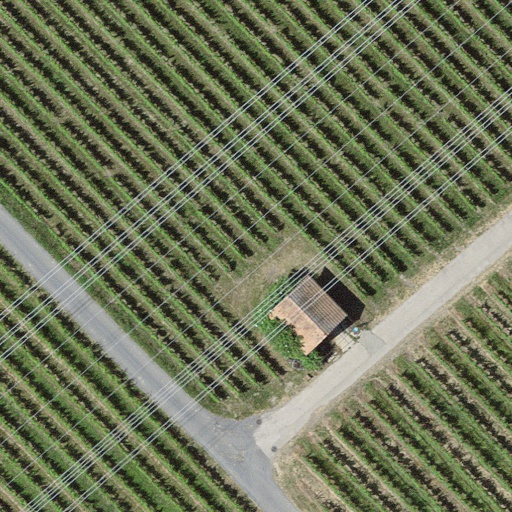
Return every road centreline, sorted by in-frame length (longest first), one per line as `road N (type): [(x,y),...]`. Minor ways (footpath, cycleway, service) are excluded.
road 1 (track): [(287,511),(0,224)]
road 2 (track): [(511,235),(244,467)]
